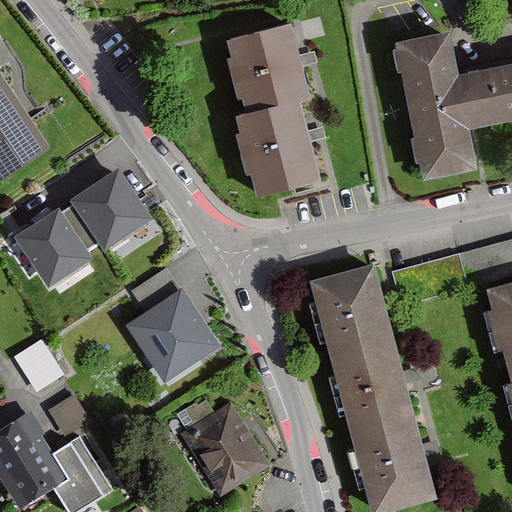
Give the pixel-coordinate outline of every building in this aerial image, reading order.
[(319,102),(297,26),(232,45),(252,116),(241,119),(265,202),(331,183),(308,105),(319,102)] [(511,65),(467,75),(459,35),(402,46),(429,180),(487,168),(480,133),(511,126),(511,65)] [(56,151),(0,66),(0,175),(6,184),(56,151)] [(148,218),(118,172),(77,200),(100,235),(107,230),(114,240),(148,218)] [(87,257),(58,213),(21,237),(50,281),(87,257)] [(416,263),(421,280),(432,277),(437,291),(500,271),(491,240),(416,263)] [(417,511),(449,503),(382,269),(316,288),(380,511),(417,511)] [(511,284),(491,291),(511,364),(511,284)] [(221,345),(186,293),(133,328),(168,381),(221,345)] [(39,386),(67,369),(45,333),(17,350),(39,386)] [(89,423),(72,396),(48,411),(66,438),(89,423)] [(272,466),(232,406),(183,438),(223,498),(272,466)] [(54,456),(28,417),(0,435),(0,473),(25,511),(58,489),(73,511),(82,511),(109,494),(74,443),(54,456)]
